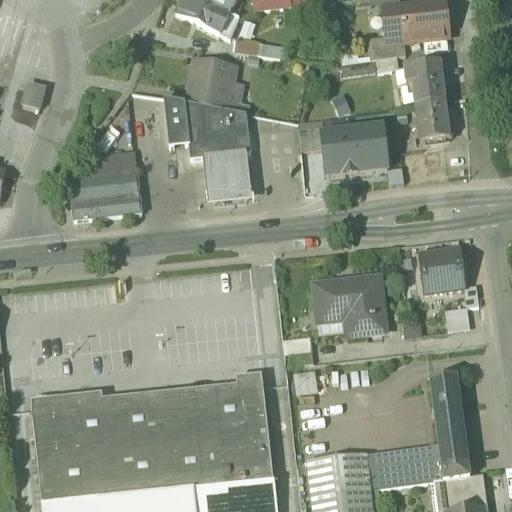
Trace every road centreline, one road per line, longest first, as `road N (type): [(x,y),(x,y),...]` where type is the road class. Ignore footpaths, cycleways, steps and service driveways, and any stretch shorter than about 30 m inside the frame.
road 1 (tertiary): [(487,210),(28,258)]
road 2 (unclassified): [(28,258),(31,198),(81,42),(111,31),(150,0)]
road 3 (residential): [(463,0),(487,210)]
road 4 (residential): [(511,408),(487,210)]
